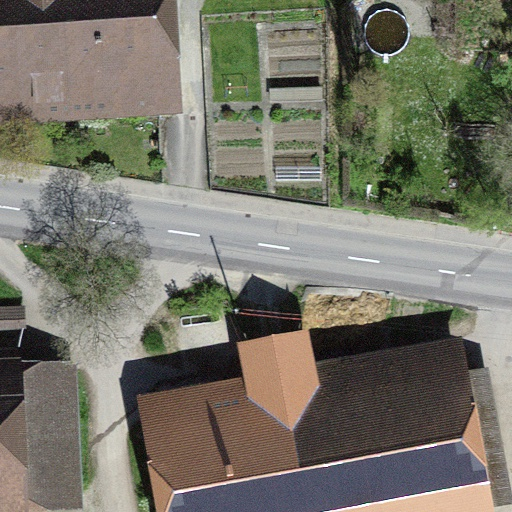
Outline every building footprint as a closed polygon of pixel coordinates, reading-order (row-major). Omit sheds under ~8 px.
[(0,0),(0,93),(158,85),(152,0),(0,0)] [(511,5),(499,6),(499,41),(511,41),(511,5)] [(23,309),(0,309),(0,322),(23,321),(23,309)] [(461,391),(458,378),(311,405),(299,345),(250,354),(261,414),(162,432),(176,511),(461,511),(482,508),(469,438),(497,433),(488,386),(461,391)] [(0,499),(68,496),(64,378),(0,380),(0,499)]
